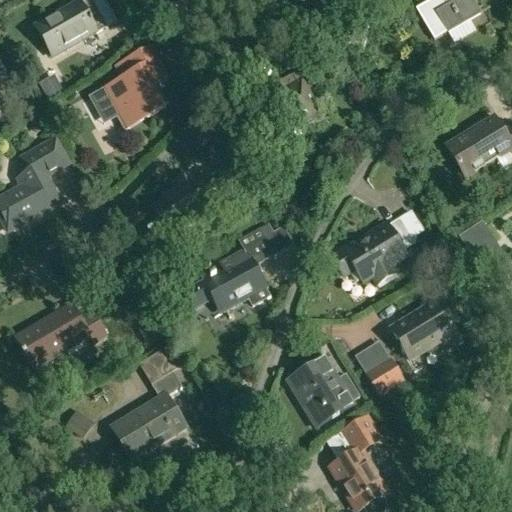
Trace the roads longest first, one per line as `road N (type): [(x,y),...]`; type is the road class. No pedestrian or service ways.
road 1 (residential): [(224,508),(305,273),(332,222),(408,123),(511,66)]
road 2 (residential): [(238,0),(194,104),(0,300)]
road 3 (unclassified): [(450,511),(473,424),(493,385),(511,371)]
road 4 (residential): [(71,511),(224,508)]
